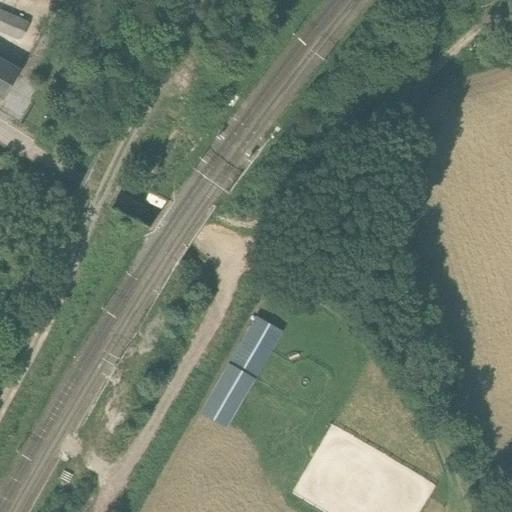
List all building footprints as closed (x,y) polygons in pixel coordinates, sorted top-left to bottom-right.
[(16,0),(15,5),(31,11),(34,0),(16,0)] [(10,31),(19,14),(0,5),(0,47),(30,60),(38,40),(10,31)] [(0,110),(11,117),(26,87),(0,71),(0,110)] [(199,167),(194,163),(188,170),(193,174),(199,167)] [(266,333),(210,432),(238,448),(295,350),(266,333)]
